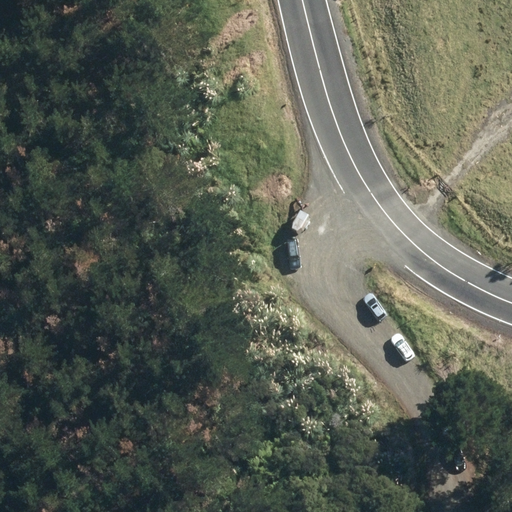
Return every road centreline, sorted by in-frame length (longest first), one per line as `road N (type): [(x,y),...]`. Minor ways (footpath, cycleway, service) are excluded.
road 1 (tertiary): [(511,313),(482,308),(358,199),(289,0)]
road 2 (track): [(358,199),(327,225),(321,272),(428,411),(452,481),(450,511)]
